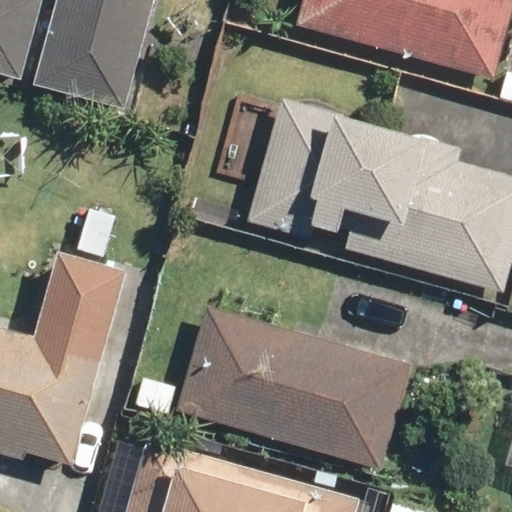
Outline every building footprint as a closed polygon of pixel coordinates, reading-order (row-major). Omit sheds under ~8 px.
[(41,0),(0,0),(0,72),(20,78),(41,0)] [(155,0),(56,0),(34,84),(127,108),(155,0)] [(511,0),(303,0),(296,25),(494,79),(511,11),(511,0)] [(282,96),(249,219),(505,287),(511,260),(511,175),(459,161),(463,145),(282,96)] [(36,337),(0,327),(0,451),(25,459),(27,450),(72,463),(126,269),(61,251),(36,337)] [(207,304),(177,407),(385,467),(415,364),(207,304)] [(146,436),(124,511),(357,511),(362,497),(146,436)] [(435,511),(391,500),(387,511),(435,511)]
